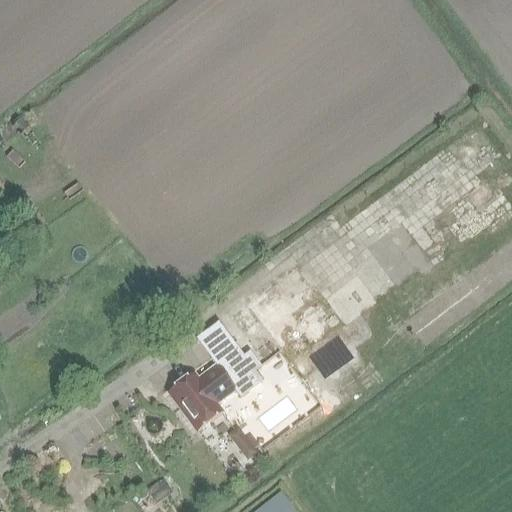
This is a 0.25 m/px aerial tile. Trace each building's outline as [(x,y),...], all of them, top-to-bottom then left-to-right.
[(193,378),(169,396),(198,434),(222,416),(215,407),(233,393),(234,392),(240,401),(262,385),(255,374),(261,370),(250,355),(244,360),(232,344),(209,360),(217,371),(198,384),(193,378)] [(238,430),(228,438),(233,445),(240,444),(244,441),(245,440),(238,430)] [(249,437),(245,440),(244,441),(250,450),(256,446),(249,437)] [(166,498),(157,486),(145,495),(154,507),(166,498)] [(295,511),(282,494),(256,511),(295,511)]
